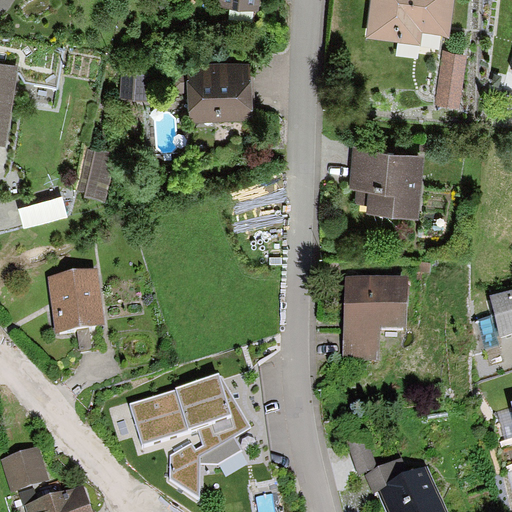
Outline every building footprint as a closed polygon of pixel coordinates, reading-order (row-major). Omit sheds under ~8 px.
[(258,0),(218,0),(217,6),(257,12),(258,0)] [(371,0),(367,36),(445,46),(450,0),(371,0)] [(467,107),(468,58),(442,58),(441,106),(467,107)] [(61,100),(62,63),(38,62),(36,99),(61,100)] [(250,62),(175,66),(176,96),(187,95),(188,125),(253,122),(250,62)] [(0,148),(7,150),(22,67),(0,63),(0,148)] [(151,72),(122,70),(120,97),(149,98),(151,72)] [(418,155),(355,149),(349,207),(413,212),(418,155)] [(119,157),(88,150),(78,191),(87,193),(86,197),(109,203),(119,157)] [(62,198),(20,209),(25,228),(68,217),(62,198)] [(98,270),(48,277),(56,335),(105,328),(98,270)] [(403,284),(344,284),(345,367),(374,366),(374,337),(403,337),(403,284)] [(511,343),(511,296),(487,304),(499,347),(511,343)] [(219,378),(130,407),(142,447),(197,428),(203,449),(195,453),(191,446),(170,459),(171,482),(198,499),(200,467),(200,458),(234,438),(250,429),(219,378)] [(511,410),(501,413),(510,445),(511,444),(511,410)] [(241,453),(234,438),(200,458),(200,467),(217,467),(241,453)] [(38,446),(2,458),(12,490),(49,478),(38,446)] [(365,476),(382,511),(438,511),(410,454),(365,476)] [(93,511),(86,486),(25,505),(27,511),(93,511)]
